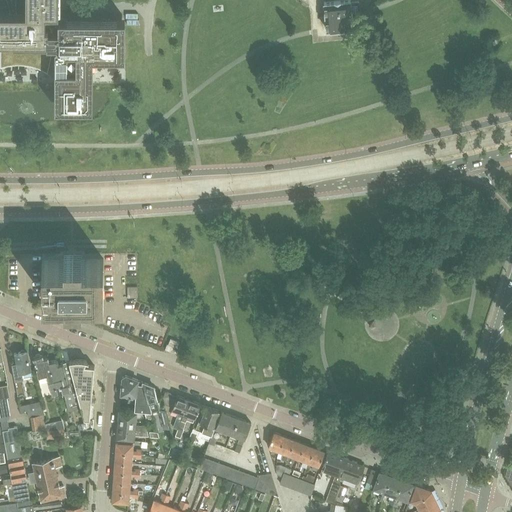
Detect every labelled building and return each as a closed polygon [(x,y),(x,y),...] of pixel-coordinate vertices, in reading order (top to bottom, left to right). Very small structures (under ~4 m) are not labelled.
[(124,56),(125,18),(58,18),(58,19),(56,19),(56,13),(58,13),(58,0),(25,0),(26,12),(13,12),(0,11),(0,40),(5,41),(5,48),(0,48),(0,49),(3,49),(3,65),(0,65),(0,67),(1,67),(4,66),(8,65),(12,64),(15,64),(19,64),(23,64),(27,64),(30,65),(34,66),(37,67),(41,68),(44,70),(48,72),(51,74),(54,75),(54,107),(92,107),(93,73),(95,71),(94,71),(93,72),(93,56),(124,56)] [(337,28),(342,27),(350,26),(350,27),(353,26),(360,25),(358,1),(350,2),(350,1),(350,0),(347,0),(339,1),(339,0),(334,1),(325,2),(325,1),(323,2),(323,4),(324,4),(324,11),(325,13),(324,13),(325,29),(328,29),(328,28),(337,27),(337,28)] [(82,294),(103,294),(103,258),(82,258),(82,254),(63,254),(63,259),(42,259),(42,294),(64,294),(64,299),(82,299),(82,294)] [(137,286),(127,287),(127,298),(137,297),(137,286)] [(177,347),(179,341),(173,339),(170,338),(168,344),(177,347)] [(165,349),(176,353),(178,348),(167,344),(165,349)] [(27,351),(13,353),(18,378),(15,378),(17,393),(24,391),(21,378),(23,377),(22,371),(30,369),(27,351)] [(34,361),(40,380),(48,378),(49,384),(53,395),(58,393),(56,386),(54,380),(49,361),(47,357),(45,357),(45,355),(42,356),(42,355),(41,356),(39,354),(36,355),(35,357),(34,357),(34,361)] [(90,418),(91,404),(94,365),(85,364),(85,361),(86,361),(86,360),(84,360),(82,359),(76,359),(69,360),(71,368),(74,378),(77,391),(78,396),(84,417),(85,421),(87,429),(93,428),(94,418),(93,418),(90,418)] [(56,386),(58,393),(58,394),(63,393),(64,395),(77,391),(74,378),(71,368),(69,360),(58,363),(57,361),(55,360),(49,361),(54,380),(56,386)] [(151,411),(149,402),(148,402),(143,382),(133,378),(132,378),(127,376),(127,375),(126,375),(125,376),(123,377),(122,377),(122,378),(122,384),(122,386),(121,387),(122,387),(122,389),(121,389),(121,390),(120,399),(126,399),(130,400),(130,398),(135,399),(134,409),(151,411)] [(154,386),(143,382),(148,402),(149,402),(152,401),(154,411),(160,409),(156,397),(154,386)] [(0,398),(7,397),(8,397),(7,390),(2,391),(1,384),(0,383),(0,398)] [(165,391),(163,396),(165,403),(167,404),(171,393),(165,391)] [(177,395),(171,393),(167,404),(173,406),(172,409),(180,411),(175,424),(179,426),(189,399),(177,395)] [(7,397),(0,398),(0,417),(0,419),(7,418),(7,415),(10,414),(7,397)] [(200,403),(189,399),(179,426),(174,438),(178,440),(179,437),(180,437),(187,419),(193,422),(195,417),(198,409),(200,403)] [(210,434),(219,410),(206,405),(202,416),(200,415),(195,429),(210,434)] [(30,409),(27,410),(28,417),(44,413),(42,406),(30,409)] [(164,410),(159,411),(158,411),(161,423),(162,423),(163,429),(169,428),(167,422),(168,422),(164,410)] [(119,411),(118,419),(135,421),(135,417),(143,417),(142,412),(119,411)] [(221,430),(228,433),(235,416),(220,411),(208,443),(215,445),(221,430)] [(251,422),(235,416),(228,433),(236,436),(239,437),(238,443),(243,445),(251,422)] [(15,501),(16,501),(17,507),(33,504),(32,499),(30,499),(22,456),(17,426),(9,427),(7,419),(0,420),(7,459),(15,501)] [(146,430),(145,425),(141,424),(141,425),(135,425),(135,421),(118,419),(118,428),(146,430)] [(46,429),(63,427),(62,420),(46,423),(46,429)] [(78,424),(78,430),(79,429),(79,430),(87,429),(85,421),(81,422),(81,424),(78,424)] [(68,436),(67,431),(64,432),(63,427),(46,429),(47,438),(68,436)] [(147,435),(146,430),(118,428),(117,437),(134,439),(134,434),(147,435)] [(193,442),(197,433),(192,431),(189,440),(193,442)] [(284,435),(274,431),(268,446),(274,448),(273,451),(278,453),(279,450),(284,435)] [(294,439),(284,435),(279,450),(284,452),(283,455),(282,457),(287,459),(288,457),(289,454),(294,439)] [(305,443),(294,439),(289,454),(294,456),(293,458),(298,460),(299,458),(305,443)] [(116,441),(116,452),(142,454),(142,449),(137,449),(137,451),(133,450),(133,442),(116,441)] [(308,464),(309,461),(314,447),(305,443),(299,458),(304,459),(303,462),(301,466),(306,468),(308,464)] [(317,470),(318,468),(324,451),(314,447),(309,461),(314,463),(313,466),(311,468),(317,470)] [(334,511),(336,504),(337,500),(335,499),(340,484),(340,476),(346,458),(328,451),(322,469),(336,474),(326,500),(331,502),(330,510),(323,511),(334,511)] [(115,454),(115,462),(132,463),(132,455),(136,455),(136,458),(141,458),(145,458),(145,454),(142,454),(116,452),(115,454)] [(37,482),(39,494),(41,502),(62,497),(62,499),(70,496),(67,485),(59,486),(55,466),(61,465),(59,456),(52,458),(33,462),(37,482)] [(199,467),(205,469),(209,459),(203,457),(199,467)] [(358,482),(365,465),(346,458),(340,476),(358,482)] [(214,460),(209,459),(205,469),(206,470),(210,471),(214,460)] [(213,472),(215,473),(219,462),(214,460),(210,471),(213,472)] [(132,463),(115,462),(114,468),(114,472),(140,474),(141,470),(135,469),(135,471),(131,471),(132,463)] [(224,464),(219,462),(215,473),(220,475),(224,464)] [(229,466),(224,464),(220,475),(225,476),(229,466)] [(277,475),(282,477),(284,473),(285,466),(281,464),(276,464),(276,470),(277,475)] [(234,468),(229,466),(225,476),(230,478),(234,468)] [(239,470),(234,468),(230,478),(235,480),(239,470)] [(377,471),(372,469),(367,482),(372,484),(377,471)] [(203,480),(202,480),(213,484),(215,480),(211,478),(213,472),(210,471),(206,470),(204,475),(203,480)] [(244,472),(239,470),(235,480),(240,482),(244,472)] [(259,477),(255,487),(269,493),(274,494),(279,496),(271,471),(259,475),(259,477)] [(385,492),(391,475),(379,471),(373,487),(382,491),(381,495),(379,494),(377,499),(382,500),(385,492)] [(114,474),(113,482),(130,483),(131,476),(135,476),(135,478),(140,478),(140,474),(114,472),(114,474)] [(240,482),(245,484),(249,473),(244,472),(240,482)] [(254,475),(249,473),(245,484),(250,486),(254,475)] [(284,473),(282,477),(280,482),(285,484),(289,474),(284,473)] [(313,481),(314,476),(308,473),(306,476),(303,475),(302,477),(313,481)] [(294,476),(289,474),(285,484),(290,487),(294,476)] [(259,477),(254,475),(250,486),(255,487),(259,477)] [(402,479),(391,475),(385,492),(394,495),(392,499),(390,498),(389,503),(393,504),(402,479)] [(299,478),(294,476),(290,487),(296,489),(299,478)] [(305,480),(299,478),(296,489),(301,491),(305,480)] [(226,479),(223,488),(229,491),(232,482),(226,479)] [(413,483),(402,479),(393,504),(397,505),(398,501),(396,500),(398,497),(407,500),(413,483)] [(305,480),(301,491),(306,493),(310,482),(305,480)] [(130,483),(113,482),(113,492),(139,493),(143,494),(143,490),(139,489),(134,489),(134,491),(130,491),(130,483)] [(315,484),(310,482),(306,493),(312,495),(315,484)] [(168,500),(170,496),(174,486),(170,484),(169,487),(158,511),(169,511),(172,506),(165,503),(167,499),(168,500)] [(237,484),(234,491),(241,494),(243,488),(242,487),(237,484)] [(346,511),(347,505),(341,504),(342,500),(347,487),(340,484),(335,499),(337,500),(336,504),(334,511),(346,511)] [(431,489),(415,484),(409,500),(416,502),(419,508),(436,498),(431,489)] [(153,498),(150,506),(147,511),(158,511),(169,487),(164,485),(162,492),(160,497),(162,498),(160,501),(153,498)] [(113,492),(112,502),(129,503),(129,495),(134,496),(133,497),(138,498),(139,493),(113,492)] [(439,511),(440,508),(436,498),(419,508),(420,511),(439,511)] [(179,509),(172,506),(169,511),(180,511),(185,501),(181,500),(179,504),(181,505),(179,509)] [(202,511),(203,509),(206,502),(202,500),(198,511),(202,511)] [(0,511),(33,511),(33,504),(17,507),(16,501),(15,501),(0,503),(0,511)] [(189,503),(185,501),(180,511),(187,511),(184,510),(185,507),(187,507),(189,503)]
